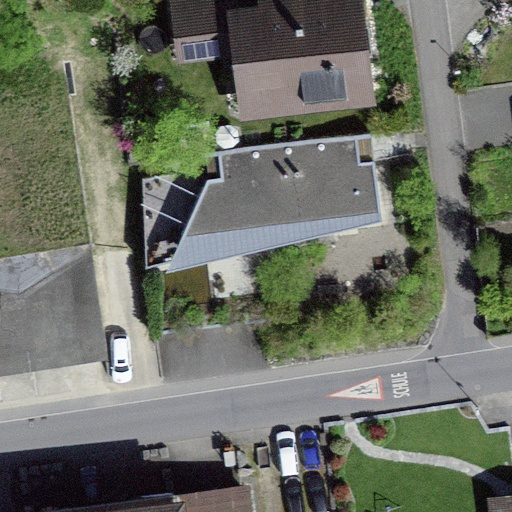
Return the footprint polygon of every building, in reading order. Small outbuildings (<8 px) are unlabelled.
[(248,106),(365,91),(354,4),(236,18),(248,106)] [(230,10),(179,15),(181,45),(233,41),(230,10)] [(0,351),(102,337),(60,63),(0,70),(0,351)] [(319,215),(380,210),(370,131),(163,157),(165,173),(141,176),(144,265),(151,264),(160,333),(286,317),(276,235),(321,224),(319,215)] [(243,511),(241,494),(113,511),(243,511)]
